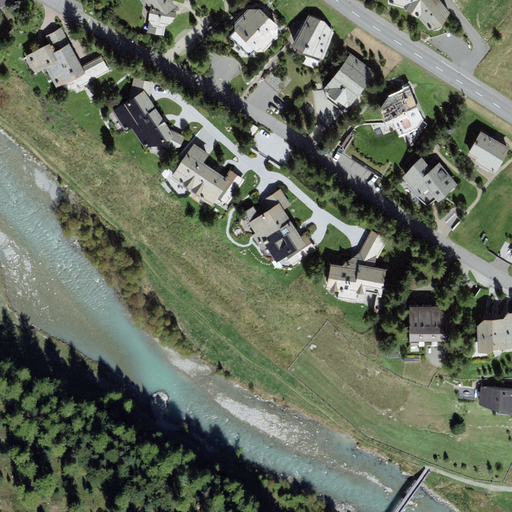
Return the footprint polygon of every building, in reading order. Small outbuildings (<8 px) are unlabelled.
[(140,0),(145,6),(151,8),(148,20),(149,21),(147,32),(164,35),(165,26),(174,20),(176,8),(172,1),(172,0),(140,0)] [(443,26),(451,14),(439,0),(389,0),(394,1),(393,4),(407,8),(406,10),(418,18),(429,31),(443,26)] [(265,52),(278,38),(278,26),(261,9),(249,9),(235,23),(235,31),(229,37),(250,58),(256,51),(265,52)] [(324,59),(334,32),(324,21),(308,15),(292,46),(303,53),(324,59)] [(46,68),(49,74),(78,59),(61,28),(45,37),(49,44),(58,62),(46,68)] [(35,74),(46,68),(58,62),(49,44),(26,56),(35,74)] [(350,108),(376,72),(351,53),(324,89),(350,108)] [(81,66),(78,59),(49,74),(56,88),(75,78),(80,87),(109,71),(101,56),(81,66)] [(126,132),(132,128),(156,108),(150,98),(153,82),(134,78),(129,100),(112,111),(126,132)] [(416,129),(423,120),(409,88),(390,96),(380,111),(387,126),(394,123),(400,136),(416,129)] [(170,129),(156,108),(132,128),(145,147),(161,145),(176,152),(185,137),(170,129)] [(510,148),(481,132),(468,154),(477,159),(475,162),(496,173),(510,148)] [(170,178),(190,191),(208,165),(204,162),(210,154),(194,144),(170,178)] [(439,202),(458,185),(439,163),(432,169),(423,159),(402,176),(419,196),(428,189),(439,202)] [(225,177),(208,165),(190,191),(212,206),(218,198),(229,205),(246,181),(230,170),(225,177)] [(253,235),(257,242),(291,221),(283,208),(290,204),(280,189),(265,198),(272,209),(260,216),(254,207),(244,213),(256,233),(253,235)] [(302,239),(291,221),(257,242),(262,250),(267,247),(276,263),(287,256),(293,266),(316,251),(307,236),(302,239)] [(342,266),(330,264),(326,289),(339,292),(338,299),(358,301),(360,293),(382,297),(387,270),(375,268),(376,260),(388,239),(371,230),(359,253),(342,266)] [(425,342),(439,341),(438,306),(423,307),(425,342)] [(439,341),(453,341),(452,306),(438,306),(439,341)] [(410,342),(425,342),(423,307),(409,307),(410,342)] [(477,327),(478,353),(491,354),(493,350),(511,347),(511,313),(508,313),(504,319),(484,320),(477,327)] [(511,389),(480,387),(480,404),(496,411),(496,414),(511,414),(511,389)]
